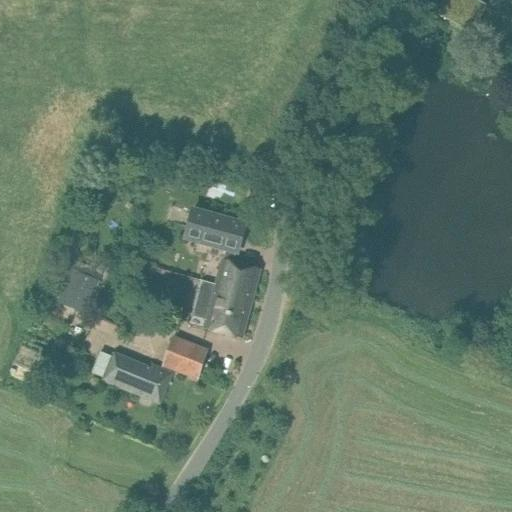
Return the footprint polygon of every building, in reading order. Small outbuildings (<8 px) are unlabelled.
[(444,0),(437,13),(452,22),(454,17),(465,24),(467,21),(469,22),(480,4),(473,0),(444,0)] [(233,262),(236,252),(237,253),(245,224),(192,210),(184,239),(226,250),(223,259),(222,259),(215,285),(254,295),(260,269),(233,262)] [(78,269),(65,303),(89,313),(102,279),(78,269)] [(254,295),(215,285),(201,281),(199,285),(214,289),(203,329),(242,339),(254,295)] [(171,339),(162,367),(196,378),(205,350),(171,339)] [(101,361),(94,377),(159,404),(172,373),(151,365),(149,368),(114,353),(109,364),(101,361)]
